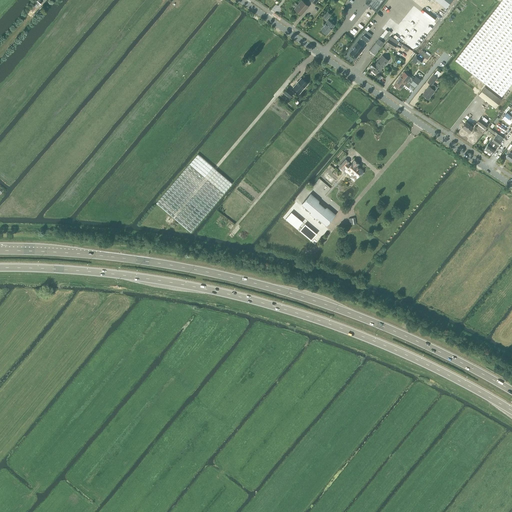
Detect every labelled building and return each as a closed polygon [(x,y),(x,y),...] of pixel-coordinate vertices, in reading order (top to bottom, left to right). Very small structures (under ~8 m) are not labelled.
[(41,3),(37,0),(27,12),(31,16),(41,3)] [(301,14),(308,6),(302,0),(295,9),(301,14)] [(361,0),(376,11),(385,0),(361,0)] [(511,0),(501,0),(454,60),(501,97),(511,82),(511,0)] [(331,29),(335,25),(328,20),(321,29),(327,34),(329,31),(329,30),(331,28),(331,29)] [(367,42),(371,36),(366,32),(361,38),(367,42)] [(386,49),(389,45),(394,48),(398,42),(391,37),(389,39),(384,47),(386,49)] [(375,54),(384,42),(379,38),(370,50),(369,50),(375,54)] [(18,40),(15,39),(8,47),(10,49),(18,40)] [(361,52),(364,48),(357,43),(350,52),(356,57),(361,51),(361,52)] [(382,55),(376,64),(377,65),(376,67),(379,70),(382,66),(383,67),(388,60),(382,55)] [(416,55),(412,61),(416,64),(417,62),(420,64),(423,60),(416,55)] [(370,66),(371,68),(370,69),(376,74),(379,70),(376,67),(377,65),(376,64),(373,62),(370,66)] [(437,70),(428,82),(432,85),(441,73),(437,70)] [(400,76),(394,85),(400,90),(404,85),(408,87),(410,84),(414,87),(420,80),(416,76),(413,79),(410,77),(404,72),(401,76),(400,76)] [(301,78),(294,87),(300,93),(307,83),(301,78)] [(435,90),(429,86),(427,89),(426,89),(424,91),(425,92),(423,95),(428,99),(435,90)] [(502,99),(485,86),(478,94),(495,108),(502,99)] [(289,97),(293,92),(288,88),(284,92),(289,97)] [(507,112),(502,118),(509,124),(511,120),(511,116),(511,115),(511,113),(510,112),(509,114),(507,112)] [(489,124),(480,118),(477,123),(485,129),(489,124)] [(466,121),(462,127),(469,133),(474,127),(473,127),(475,125),(472,123),(471,125),(466,121)] [(487,130),(485,133),(491,138),(493,139),(495,136),(487,130)] [(491,154),(492,154),(503,138),(497,133),(495,136),(493,139),(491,138),(484,149),(491,154)] [(232,183),(198,153),(156,203),(191,232),(232,183)] [(339,168),(344,173),(347,169),(357,178),(364,170),(358,165),(359,163),(355,160),(349,166),(348,165),(350,162),(347,159),(339,168)] [(311,194),(302,205),(326,226),(336,215),(327,207),(326,209),(319,203),(320,201),(311,194)]
